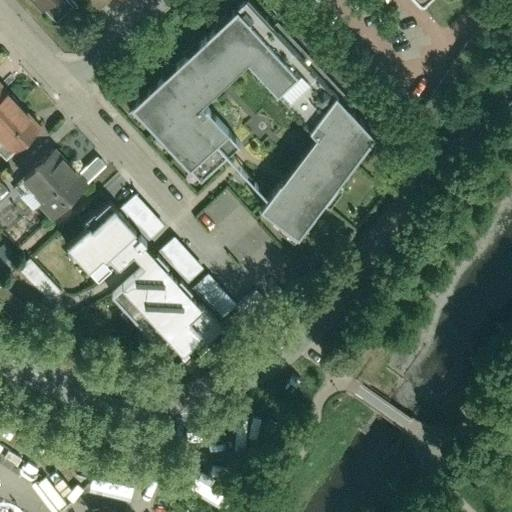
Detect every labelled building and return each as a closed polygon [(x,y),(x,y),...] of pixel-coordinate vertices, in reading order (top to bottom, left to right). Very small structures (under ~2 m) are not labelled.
[(252,0),(246,0),(134,102),(204,173),(242,138),(204,101),(247,60),(319,132),(263,200),(298,228),(377,131),(252,0)] [(0,102),(15,89),(0,72),(0,102)] [(36,110),(15,89),(0,102),(0,143),(36,110)] [(52,127),(10,165),(29,187),(34,182),(46,195),(84,160),(52,127)] [(221,325),(110,204),(65,245),(97,280),(115,263),(119,267),(132,255),(141,265),(110,293),(170,358),(198,333),(204,340),(221,325)] [(236,304),(249,319),(267,304),(254,288),(236,304)]
